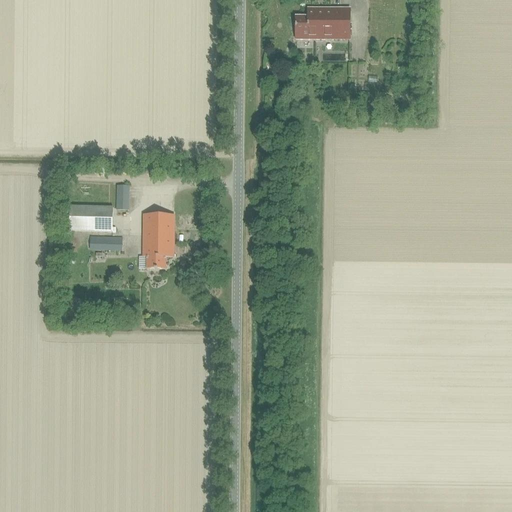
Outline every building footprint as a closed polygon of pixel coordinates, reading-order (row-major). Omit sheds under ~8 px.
[(350,41),(350,10),(308,10),(308,18),(296,18),(296,41),(350,41)] [(129,211),(129,187),(117,187),(116,211),(129,211)] [(112,233),(113,208),(70,207),(69,232),(112,233)] [(173,258),(174,216),(144,216),(143,258),(147,258),(146,270),(165,270),(166,258),(173,258)] [(122,253),(122,239),(114,239),(114,236),(108,236),(107,239),(90,238),(90,251),(122,253)]
